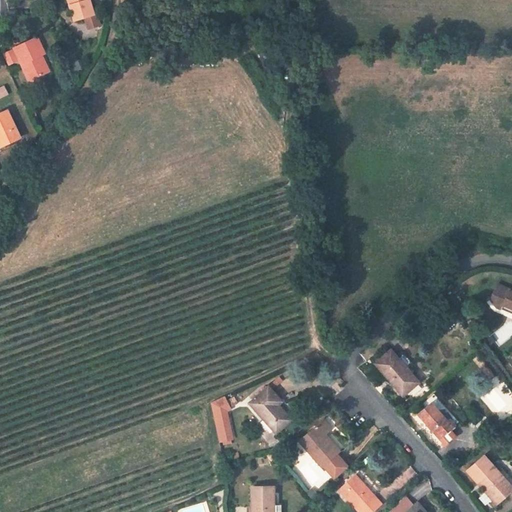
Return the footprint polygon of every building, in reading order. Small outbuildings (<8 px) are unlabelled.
[(70,5),(75,21),(85,18),(94,15),(89,0),(71,0),(72,4),(70,5)] [(94,15),(85,18),(87,27),(99,23),(97,14),(94,15)] [(45,54),(36,37),(14,47),(29,81),(45,73),(38,57),(41,55),(45,54)] [(12,50),(3,54),(8,65),(17,61),(12,50)] [(49,72),(41,55),(38,57),(45,73),(49,72)] [(20,137),(7,110),(0,113),(0,139),(3,145),(20,137)] [(511,291),(510,290),(510,289),(497,284),(491,299),(497,307),(502,309),(504,304),(511,308),(511,291)] [(511,308),(504,304),(502,309),(511,313),(511,308)] [(376,364),(403,396),(419,382),(406,367),(397,358),(391,351),(376,364)] [(403,353),(397,358),(406,367),(411,363),(403,353)] [(279,377),(268,386),(271,389),(281,380),(279,377)] [(268,386),(250,403),(277,433),(291,420),(277,404),(281,401),(271,389),(268,386)] [(237,440),(225,396),(209,401),(221,444),(237,440)] [(459,422),(438,398),(419,414),(446,445),(456,437),(450,430),(459,422)] [(300,441),(322,466),(338,452),(324,435),(331,429),(323,420),(300,441)] [(467,471),(497,504),(511,490),(511,486),(498,471),(484,456),(467,471)] [(511,479),(502,468),(498,471),(511,486),(511,479)] [(356,476),(340,490),(359,511),(372,511),(381,504),(356,476)] [(253,487),(252,511),(274,511),(274,501),(274,487),(253,487)] [(407,511),(425,511),(418,503),(407,511)]
